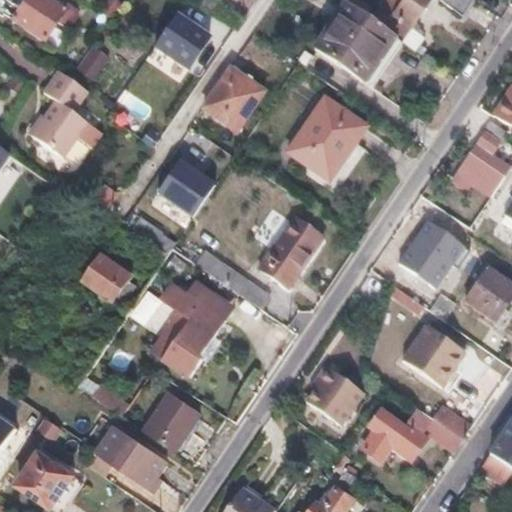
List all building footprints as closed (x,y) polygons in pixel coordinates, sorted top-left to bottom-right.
[(48,0),(25,0),(12,21),(44,42),(56,23),(64,11),(59,7),(48,0)] [(383,2),(370,21),(396,39),(414,51),(423,37),(413,31),(409,27),(412,23),(427,0),(403,0),(396,11),(383,2)] [(384,0),(383,2),(396,11),(403,0),(384,0)] [(444,0),(457,9),(462,0),(444,0)] [(59,7),(64,11),(56,23),(68,30),(76,17),(75,9),(62,1),(62,2),(59,7)] [(370,21),(342,2),(309,51),(364,88),(396,39),(370,21)] [(219,41),(181,17),(160,50),(197,74),(219,41)] [(99,89),(116,67),(92,47),(74,70),(99,89)] [(54,100),(41,120),(29,138),(60,160),(85,124),(68,112),(83,90),(67,79),(54,69),(40,91),(54,100)] [(262,94),(228,71),(203,109),(237,131),(262,94)] [(511,91),(506,101),(503,99),(491,117),(494,119),(506,127),(511,131),(511,91)] [(363,128),(322,99),(286,152),(293,157),(327,180),(352,143),(363,128)] [(41,120),(36,117),(24,135),(29,138),(41,120)] [(506,127),(494,119),(483,134),(496,143),(506,127)] [(511,131),(506,127),(496,143),(497,143),(511,153),(511,131)] [(496,143),(483,134),(455,174),(489,199),(508,172),(487,158),(497,143),(496,143)] [(0,171),(10,157),(0,149),(0,171)] [(221,187),(186,164),(164,197),(200,220),(221,187)] [(511,185),(508,191),(511,196),(511,200),(503,214),(511,220),(511,185)] [(163,229),(143,215),(135,228),(155,242),(163,229)] [(289,221),(291,223),(260,267),(259,266),(257,269),(288,290),(290,288),(288,286),(317,241),(320,243),(322,240),(291,219),(289,221)] [(178,240),(163,229),(155,242),(170,252),(172,249),(178,240)] [(205,251),(196,265),(215,278),(224,265),(205,251)] [(133,276),(101,255),(85,280),(115,301),(133,276)] [(224,265),(215,278),(260,309),(270,296),(224,265)] [(511,295),(511,287),(485,270),(463,303),(493,324),(511,295)] [(196,279),(187,291),(227,318),(236,307),(196,279)] [(202,356),(227,318),(187,291),(173,282),(162,298),(180,311),(154,349),(192,376),(203,357),(202,356)] [(148,325),(160,301),(145,294),(134,318),(148,325)] [(446,355),(418,336),(402,361),(429,380),(446,355)] [(313,387),(310,392),(301,406),(334,427),(357,394),(322,372),(317,373),(312,381),(313,387)] [(93,396),(122,416),(129,405),(100,386),(93,396)] [(201,415),(171,394),(145,431),(175,452),(201,415)] [(359,395),(357,394),(334,427),(337,429),(359,395)] [(469,429),(447,413),(438,426),(460,442),(469,429)] [(0,469),(25,432),(0,414),(0,469)] [(368,429),(375,433),(361,453),(378,464),(392,445),(398,449),(407,435),(378,415),(368,429)] [(511,419),(487,456),(510,471),(511,472),(511,419)] [(99,449),(96,453),(148,489),(167,460),(115,424),(99,449)] [(438,426),(430,439),(452,454),(460,442),(438,426)] [(75,475),(42,453),(20,485),(53,508),(75,475)] [(487,456),(477,471),(500,486),(510,471),(487,456)] [(276,511),(241,489),(225,511),(276,511)] [(324,508),(318,504),(312,511),(345,511),(354,500),(337,489),(324,508)] [(157,511),(136,497),(126,511),(157,511)]
